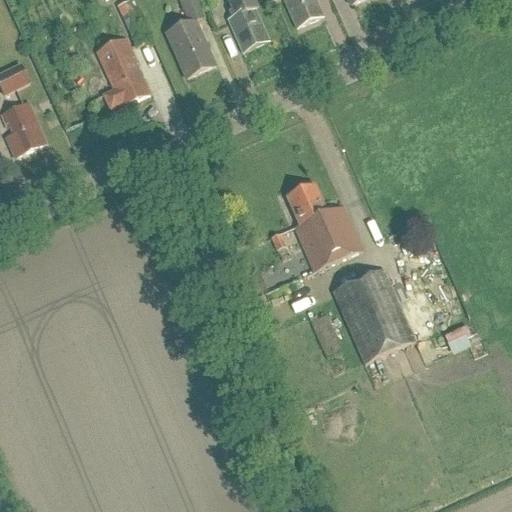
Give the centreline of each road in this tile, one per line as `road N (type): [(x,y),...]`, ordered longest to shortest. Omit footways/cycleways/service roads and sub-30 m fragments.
road 1 (tertiary): [(158,157),(507,0)]
road 2 (tertiary): [(301,511),(158,157)]
road 3 (tertiary): [(0,228),(158,157)]
